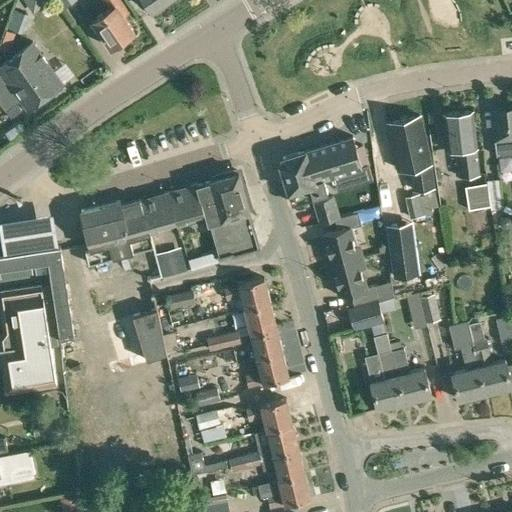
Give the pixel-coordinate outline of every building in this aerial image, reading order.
[(111,47),(134,31),(124,16),(129,11),(121,0),(104,0),(110,8),(92,21),(111,47)] [(144,0),(153,12),(157,13),(164,8),(166,4),(164,2),(166,0),(144,0)] [(28,14),(14,9),(7,28),(21,33),(28,14)] [(0,48),(8,52),(15,32),(6,29),(0,46),(0,48)] [(0,71),(27,109),(63,83),(33,41),(0,64),(0,71)] [(16,103),(6,111),(11,117),(21,109),(16,103)] [(511,106),(492,109),(496,140),(495,141),(496,155),(511,153),(511,106)] [(479,174),(476,147),(478,147),(474,110),(444,114),(448,150),(457,149),(459,176),(479,174)] [(419,116),(388,123),(400,170),(411,167),(413,182),(433,180),(431,167),(427,151),(428,151),(419,116)] [(356,146),(352,135),(283,157),(281,164),(293,203),(327,192),(323,178),(368,164),(362,144),(356,146)] [(217,258),(218,258),(231,254),(232,256),(260,248),(238,172),(209,180),(209,181),(197,185),(206,216),(204,216),(205,217),(215,252),(217,258)] [(465,185),(468,208),(489,205),(486,182),(465,185)] [(206,216),(197,185),(197,183),(168,191),(176,224),(205,217),(204,216),(206,216)] [(149,232),(176,224),(168,191),(140,198),(149,232)] [(424,214),(420,196),(419,193),(406,196),(411,218),(424,215),(424,214)] [(320,222),(340,216),(333,195),(314,201),(320,222)] [(149,232),(140,198),(120,204),(119,200),(80,210),(90,249),(87,250),(87,264),(153,246),(149,232)] [(337,229),(323,233),(328,253),(325,254),(328,265),(361,256),(358,245),(354,246),(349,227),(361,224),(358,212),(334,218),(337,229)] [(52,214),(0,221),(0,239),(2,254),(57,246),(52,214)] [(414,242),(392,245),(397,277),(419,274),(414,242)] [(66,284),(64,284),(62,272),(64,272),(60,245),(57,246),(2,254),(0,254),(0,268),(48,261),(60,337),(74,335),(66,284)] [(166,252),(172,278),(198,272),(192,245),(166,252)] [(219,262),(218,258),(217,258),(215,252),(204,255),(207,265),(219,262)] [(361,256),(328,265),(331,277),(335,276),(340,296),(351,293),(354,304),(378,297),(379,300),(394,296),(392,280),(366,287),(361,269),(364,268),(361,256)] [(244,309),(270,302),(264,277),(238,284),(224,287),(227,300),(241,296),(244,309)] [(57,384),(42,285),(1,291),(0,292),(0,304),(7,348),(0,348),(0,354),(6,392),(57,384)] [(171,309),(195,304),(192,288),(168,293),(171,309)] [(433,293),(432,288),(406,295),(414,328),(427,324),(427,322),(421,296),(433,293)] [(421,296),(427,322),(441,318),(434,293),(433,293),(421,296)] [(388,299),(392,313),(406,309),(402,295),(388,299)] [(354,328),(382,320),(377,300),(349,308),(354,328)] [(250,334),(277,327),(270,302),(244,309),(248,325),(237,328),(238,329),(207,337),(209,344),(240,336),(239,335),(250,333),(250,334)] [(162,333),(163,333),(157,306),(134,313),(147,359),(166,353),(162,333)] [(511,339),(511,323),(510,315),(496,318),(501,342),(511,339)] [(121,323),(131,357),(143,353),(134,320),(121,323)] [(478,365),(469,323),(468,323),(467,320),(449,324),(455,348),(461,347),(466,368),(452,372),(459,399),(485,392),(478,365)] [(478,365),(485,392),(511,385),(505,358),(492,361),(486,337),(484,338),(479,320),(469,323),(478,365)] [(248,360),(283,352),(277,327),(250,334),(256,357),(248,359),(248,360)] [(162,333),(166,353),(182,349),(181,344),(178,344),(176,330),(163,333),(162,333)] [(404,401),(391,348),(387,331),(375,334),(379,351),(364,355),(370,380),(377,407),(404,401)] [(240,336),(209,344),(210,350),(241,342),(240,336)] [(391,348),(404,401),(431,394),(424,366),(410,370),(404,347),(402,348),(400,339),(390,342),(391,348)] [(283,352),(248,360),(251,372),(245,374),(248,386),(262,382),(263,384),(289,377),(283,352)] [(220,382),(243,380),(242,367),(219,369),(220,382)] [(266,430),(292,424),(286,398),(260,404),(246,407),(249,420),(263,416),(266,428),(266,430)] [(200,428),(220,423),(217,408),(196,414),(200,428)] [(230,464),(298,448),(292,424),(266,430),(266,428),(254,431),(257,444),(259,450),(228,458),(230,464)] [(278,479),(304,473),(298,448),(230,464),(232,470),(262,463),(263,469),(275,467),(278,479)] [(33,474),(26,449),(0,454),(0,476),(1,476),(1,474),(9,472),(10,479),(33,474)] [(204,464),(201,451),(188,454),(192,474),(227,466),(226,459),(204,464)] [(304,473),(278,479),(281,491),(267,494),(270,507),(284,503),(284,504),(310,498),(304,473)] [(205,511),(230,511),(226,491),(202,496),(205,511)]
